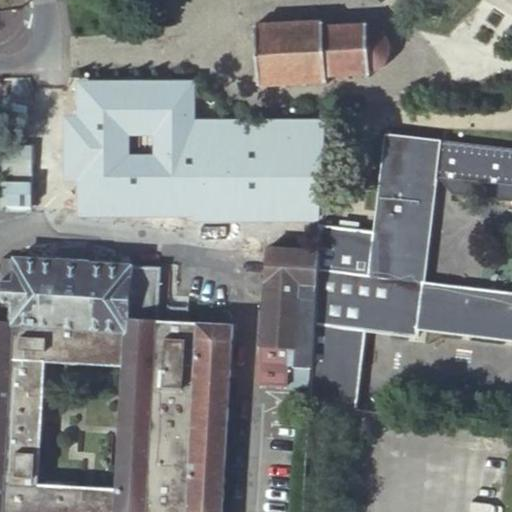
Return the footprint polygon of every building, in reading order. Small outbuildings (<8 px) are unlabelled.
[(259,57),(260,69),(260,72),(258,72),(258,75),(255,75),(255,79),(257,79),(257,81),(260,80),(260,82),(263,82),(263,84),(265,84),(265,86),(268,86),(268,84),(269,84),(269,82),(280,81),(281,83),(283,83),(283,85),(286,85),(286,83),(287,83),(287,80),(302,80),(302,82),(305,82),(305,84),(308,84),(308,82),(310,82),(310,79),(323,78),(323,81),(325,81),(325,83),(327,83),(327,81),(330,81),(330,74),(342,73),(342,76),(345,76),(345,79),(348,79),(348,76),(350,76),(350,73),(363,73),(363,75),(366,75),(366,77),(368,78),(368,75),(370,75),(370,71),(375,69),(379,66),(382,68),(383,67),(385,68),(387,66),(385,64),(386,62),(384,61),(387,51),(389,52),(389,48),(392,48),(392,45),(390,44),(390,42),(387,42),(382,31),(384,30),(383,29),(384,26),(383,25),(380,27),(379,26),(376,25),(374,23),(371,22),(368,22),(368,20),(366,20),(366,17),(363,17),(363,20),(361,20),(361,24),(347,24),(347,21),(345,21),(345,19),(341,19),(341,21),(338,22),(338,25),(326,25),(326,20),(325,20),(325,18),(322,18),(322,20),(320,20),(320,24),(306,24),(306,21),(305,21),(305,19),(301,19),(301,21),(299,21),(299,25),(283,24),(283,22),(282,22),(282,20),(279,20),(279,22),(277,22),(277,25),(266,25),(266,22),(264,22),(264,21),(262,21),(262,22),(260,22),(260,26),(257,26),(257,29),(254,29),(254,30),(252,31),(253,34),(255,34),(255,36),(258,37),(259,57)] [(197,119),(194,78),(76,83),(77,115),(67,114),(67,179),(77,180),(80,216),(318,225),(325,123),(197,119)] [(35,105),(35,90),(12,90),(12,106),(35,105)] [(511,293),(429,284),(424,283),(426,261),(435,180),(442,180),(452,195),(471,198),(485,186),(496,200),(511,201),(511,150),(439,142),(415,139),(395,136),(385,135),(379,190),(374,233),(318,227),(317,251),(315,283),(310,367),(307,411),(354,416),(364,334),(395,338),(419,340),(420,331),(433,332),(434,336),(461,336),(511,341),(511,293)] [(315,283),(317,251),(268,249),(260,382),(290,384),(291,366),(310,367),(315,283)] [(222,511),(232,327),(187,324),(166,323),(156,322),(159,263),(91,258),(90,256),(78,255),(67,254),(66,257),(5,253),(2,320),(0,320),(0,511),(79,511),(81,485),(47,483),(47,489),(37,489),(45,362),(120,365),(114,487),(112,511),(222,511)] [(166,323),(187,324),(187,309),(167,307),(166,323)] [(79,511),(112,511),(114,487),(81,485),(79,511)]
